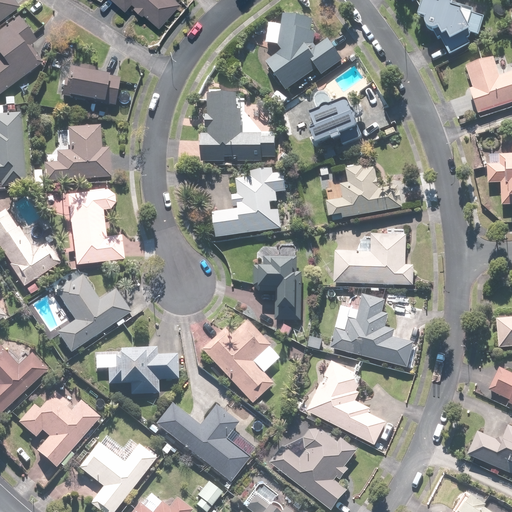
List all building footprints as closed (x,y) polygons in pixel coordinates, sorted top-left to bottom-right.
[(0,0),(0,24),(19,10),(11,0),(0,0)] [(179,4),(174,0),(110,0),(124,12),(130,4),(134,7),(132,9),(141,16),(142,14),(158,28),(179,4)] [(438,35),(448,54),(469,43),(467,38),(469,37),(470,33),(479,35),(486,15),(473,11),(474,8),(454,1),(454,0),(420,0),(417,11),(425,13),(423,19),(425,22),(432,27),(437,36),(438,35)] [(278,47),(281,53),(277,56),(266,64),(286,92),(316,71),(321,77),(342,63),(327,41),(316,49),(313,46),(315,35),(311,34),(312,22),(294,19),(294,18),(283,17),(281,27),(269,25),(265,45),(278,47)] [(0,96),(42,65),(30,49),(36,44),(17,19),(0,32),(0,96)] [(468,88),(478,116),(511,104),(511,73),(499,78),(493,60),(465,69),(471,87),(468,88)] [(114,108),(119,80),(95,76),(96,71),(79,68),(79,70),(69,69),(67,81),(64,81),(61,98),(67,99),(67,100),(102,106),(103,106),(114,108)] [(310,126),(315,140),(338,132),(342,143),(360,136),(361,134),(346,98),(345,98),(343,97),(331,102),(327,93),(324,92),(319,92),(317,94),(314,99),(317,106),(309,110),(314,124),(310,126)] [(201,136),(201,164),(225,164),(225,160),(238,160),(238,164),(262,164),(262,160),(276,160),(276,140),(262,140),(262,136),(241,136),(241,112),(237,112),(237,97),(208,97),(208,117),(205,117),(205,131),(208,131),(208,136),(201,136)] [(25,187),(20,115),(0,116),(0,184),(1,189),(25,187)] [(57,164),(43,165),(45,184),(110,179),(108,150),(101,150),(99,128),(67,130),(69,153),(56,153),(57,164)] [(500,185),(502,208),(511,207),(511,149),(511,150),(511,156),(499,157),(500,166),(487,166),(488,186),(500,185)] [(318,155),(321,164),(337,159),(335,151),(318,155)] [(329,201),(333,223),(402,210),(398,188),(379,192),(374,166),(346,171),(348,185),(340,186),(342,199),(329,201)] [(212,214),(216,240),(281,231),(278,212),(271,213),(270,205),(277,204),(276,195),(286,193),(283,175),(276,176),(273,174),(272,171),(251,174),(251,179),(236,181),(238,197),(232,198),(233,209),(237,208),(238,211),(212,214)] [(42,172),(33,172),(33,190),(42,190),(42,172)] [(110,212),(115,205),(114,197),(107,192),(104,193),(103,191),(88,193),(88,194),(67,197),(76,268),(124,262),(121,237),(106,239),(102,213),(110,212)] [(9,267),(23,289),(60,265),(46,244),(38,250),(30,248),(18,229),(16,230),(4,212),(0,214),(0,251),(10,266),(9,267)] [(44,217),(36,222),(43,234),(51,229),(44,217)] [(334,253),(333,286),(413,288),(414,267),(406,267),(406,237),(371,236),(370,254),(334,253)] [(275,294),(275,322),(301,323),(302,276),(297,276),(297,259),(264,258),(264,268),(254,268),(254,294),(275,294)] [(56,334),(70,355),(131,314),(115,291),(99,302),(82,277),(71,284),(70,283),(54,293),(74,322),(56,334)] [(385,302),(362,296),(356,322),(348,320),(345,333),(335,330),(330,351),(407,370),(414,344),(393,339),(395,331),(385,329),(389,316),(382,314),(385,302)] [(511,316),(493,318),(496,350),(511,348),(511,316)] [(200,352),(251,406),(273,386),(262,375),(278,360),(268,349),(270,347),(246,322),(230,337),(223,330),(200,352)] [(293,330),(284,325),(278,335),(288,340),(293,330)] [(316,352),(318,339),(308,338),(307,350),(316,352)] [(0,416),(48,372),(32,355),(18,367),(0,347),(0,416)] [(178,381),(177,356),(156,357),(156,349),(120,350),(120,355),(118,356),(118,359),(114,359),(114,371),(107,371),(108,386),(119,386),(119,387),(129,386),(130,396),(158,395),(158,382),(178,381)] [(321,385),(306,414),(375,448),(387,424),(368,415),(371,410),(355,403),(360,395),(356,393),(359,388),(357,386),(354,377),(355,375),(332,363),(324,379),(325,379),(322,385),(321,385)] [(511,374),(500,369),(490,392),(509,400),(506,406),(511,408),(511,374)] [(35,453),(55,470),(100,419),(80,402),(70,413),(65,409),(68,405),(54,393),(38,412),(33,406),(17,425),(35,440),(41,432),(48,438),(35,453)] [(230,484),(249,459),(225,441),(238,424),(215,406),(199,427),(171,405),(155,426),(230,484)] [(477,432),(467,457),(511,475),(511,427),(508,426),(501,442),(477,432)] [(270,465),(330,511),(332,511),(348,492),(334,482),(337,479),(340,482),(349,471),(345,468),(357,453),(341,440),(338,444),(320,431),(310,432),(303,440),(305,451),(306,452),(300,461),(283,448),(270,465)] [(89,505),(97,511),(115,511),(156,460),(138,446),(124,464),(98,444),(78,470),(102,489),(89,505)] [(207,511),(221,494),(207,484),(196,499),(199,501),(194,509),(197,511),(207,511)] [(490,511),(484,507),(490,498),(472,486),(453,511),(490,511)] [(287,511),(283,509),(281,511),(272,511),(254,498),(244,510),(246,511),(287,511)] [(191,511),(192,511),(176,499),(168,509),(161,503),(154,511),(147,511),(138,505),(132,511),(191,511)]
